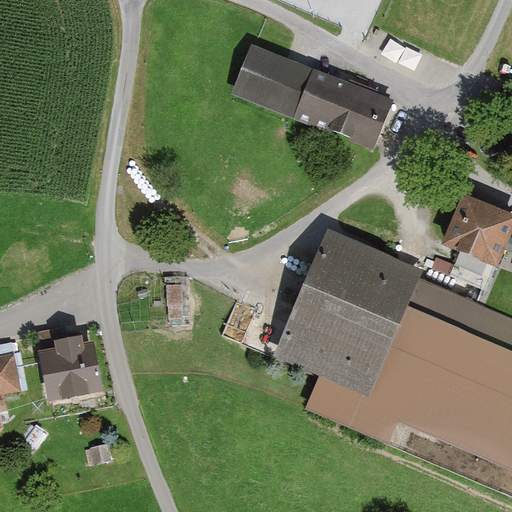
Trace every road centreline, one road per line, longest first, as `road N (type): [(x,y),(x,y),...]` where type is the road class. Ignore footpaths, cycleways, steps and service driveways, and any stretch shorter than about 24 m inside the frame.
road 1 (unclassified): [(106,254),(213,270),(278,245),(427,142),(464,98)]
road 2 (unclassified): [(170,511),(115,346),(106,254)]
road 3 (unclassified): [(106,254),(133,0)]
road 4 (unclassified): [(238,0),(464,98)]
